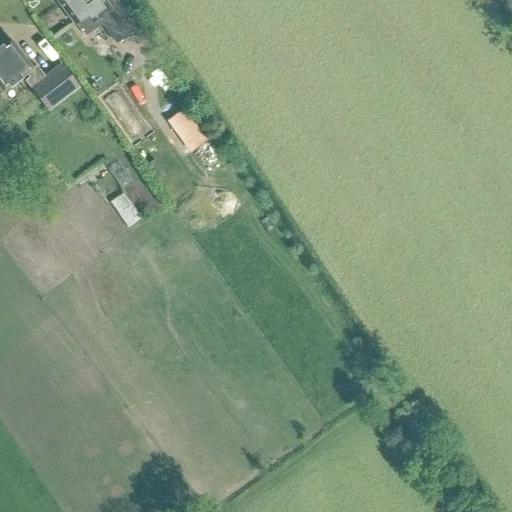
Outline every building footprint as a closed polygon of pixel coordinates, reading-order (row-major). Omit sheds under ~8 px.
[(55,0),(74,24),(86,15),(92,24),(98,20),(115,43),(128,34),(109,8),(109,9),(103,0),(102,0),(55,0)] [(126,0),(115,8),(132,34),(148,24),(131,0),(126,0)] [(151,37),(156,54),(165,52),(159,34),(151,37)] [(47,110),(78,87),(60,64),(44,77),(35,66),(32,68),(9,39),(0,45),(0,89),(2,92),(26,74),(29,78),(25,81),(47,110)] [(160,69),(171,81),(180,73),(170,61),(160,69)] [(94,93),(133,146),(154,131),(115,78),(94,93)] [(201,140),(213,130),(199,112),(187,122),(201,140)] [(130,181),(117,161),(106,168),(120,188),(130,181)] [(18,182),(35,204),(51,191),(34,170),(18,182)] [(138,185),(125,195),(143,219),(156,209),(138,185)] [(140,218),(122,193),(109,202),(127,228),(140,218)]
